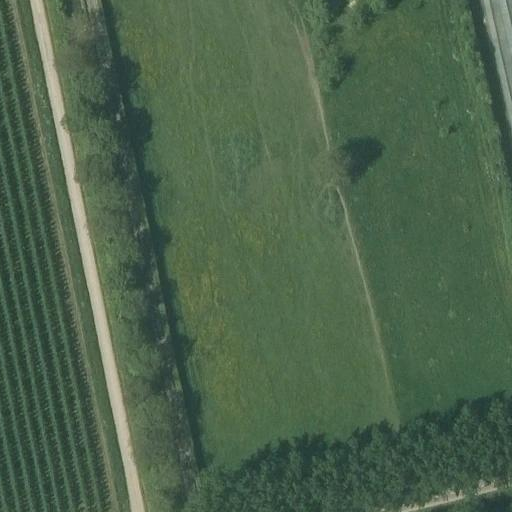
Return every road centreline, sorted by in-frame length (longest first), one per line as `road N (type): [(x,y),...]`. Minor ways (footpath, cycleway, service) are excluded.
road 1 (unclassified): [(140,511),(36,0)]
road 2 (unclassified): [(363,511),(511,475)]
